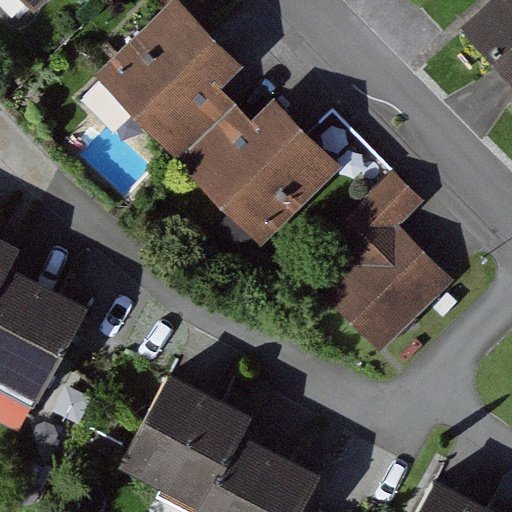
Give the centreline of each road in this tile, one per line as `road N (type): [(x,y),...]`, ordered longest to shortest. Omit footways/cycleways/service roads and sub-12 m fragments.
road 1 (residential): [(0,140),(184,303),(414,411)]
road 2 (residential): [(511,213),(301,0)]
road 3 (residential): [(414,411),(511,303)]
